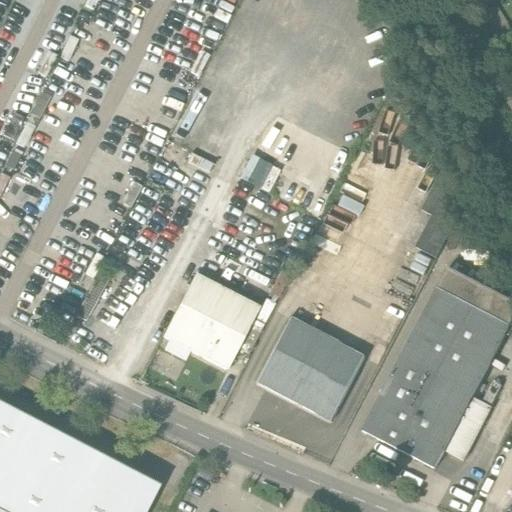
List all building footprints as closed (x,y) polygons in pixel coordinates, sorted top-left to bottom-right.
[(69,36),(59,58),(68,62),(78,40),(69,36)] [(290,109),(286,116),(324,134),(326,129),(347,138),(354,122),(295,95),(300,82),(288,76),(276,103),(290,109)] [(41,94),(30,116),(39,120),(50,98),(41,94)] [(26,123),(15,145),(24,150),(35,128),(26,123)] [(296,202),(309,174),(255,150),(243,177),(296,202)] [(12,153),(5,167),(13,172),(20,157),(12,153)] [(423,208),(434,214),(417,245),(434,254),(462,200),(434,186),(423,208)] [(511,302),(447,269),(362,433),(435,471),(511,321),(511,302)] [(195,275),(162,338),(226,371),(258,308),(195,275)] [(290,320),(256,385),(332,424),(365,359),(290,320)] [(153,370),(177,377),(184,352),(160,345),(153,370)] [(0,511),(145,511),(158,488),(0,405),(0,511)]
